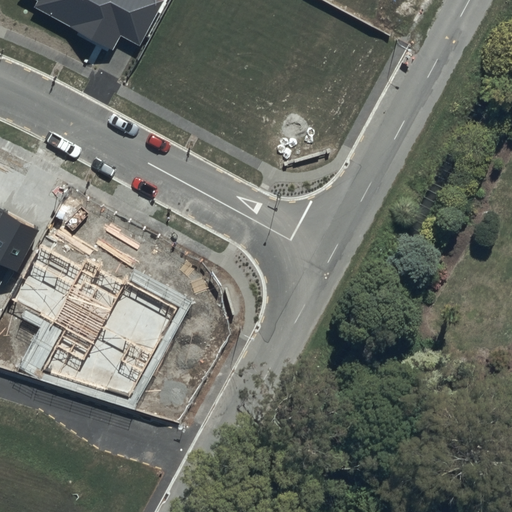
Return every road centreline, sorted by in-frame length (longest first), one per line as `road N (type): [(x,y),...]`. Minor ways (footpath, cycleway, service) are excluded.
road 1 (residential): [(0,83),(328,260)]
road 2 (tertiary): [(466,0),(328,260)]
road 3 (tertiary): [(328,260),(189,511)]
